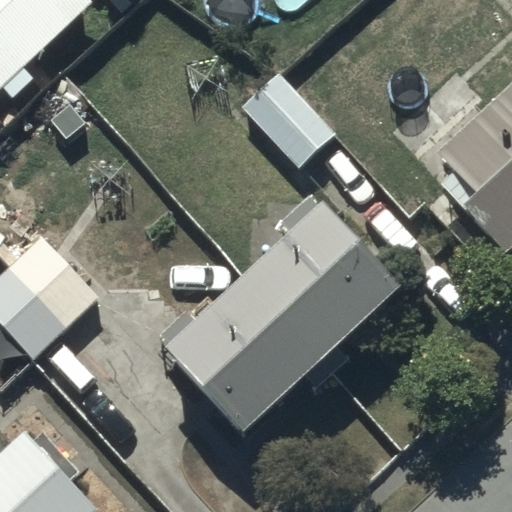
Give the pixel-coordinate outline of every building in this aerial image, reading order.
[(72,0),(0,0),(0,115),(7,110),(13,116),(35,96),(28,88),(96,26),(72,0)] [(244,125),(300,184),(337,149),(280,90),(244,125)] [(511,111),(443,174),(511,251),(511,111)] [(177,391),(252,474),(409,332),(334,249),(177,391)] [(44,254),(0,296),(0,338),(37,377),(102,315),(44,254)] [(0,511),(75,511),(34,465),(0,494),(0,511)]
